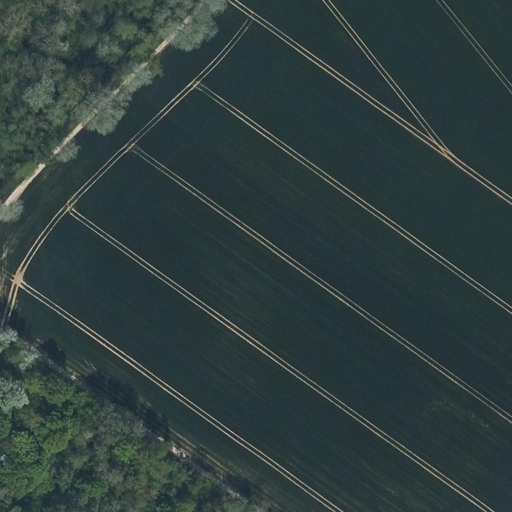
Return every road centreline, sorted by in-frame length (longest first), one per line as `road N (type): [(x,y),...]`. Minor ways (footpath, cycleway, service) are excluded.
road 1 (track): [(260,511),(0,328)]
road 2 (track): [(0,213),(37,166),(206,0)]
